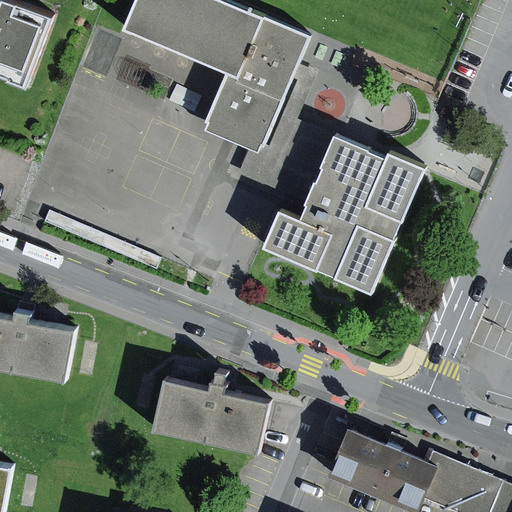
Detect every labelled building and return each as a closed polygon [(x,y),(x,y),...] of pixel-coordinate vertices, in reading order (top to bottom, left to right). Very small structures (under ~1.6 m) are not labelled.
[(264,154),(313,37),(224,0),(140,0),(127,30),(230,74),(208,131),(264,154)] [(41,21),(0,6),(0,79),(17,86),(41,21)] [(283,213),(267,253),(373,297),(428,173),(392,157),(390,163),(338,141),(304,222),(283,213)] [(59,212),(53,227),(158,269),(163,255),(59,212)] [(4,321),(0,320),(0,369),(58,379),(66,334),(24,327),(25,317),(5,314),(4,321)] [(200,395),(157,385),(147,428),(247,451),(258,404),(218,395),(222,377),(206,373),(200,395)] [(430,468),(343,430),(324,475),(411,511),(430,468)] [(511,511),(511,485),(440,455),(419,502),(443,511),(511,511)]
